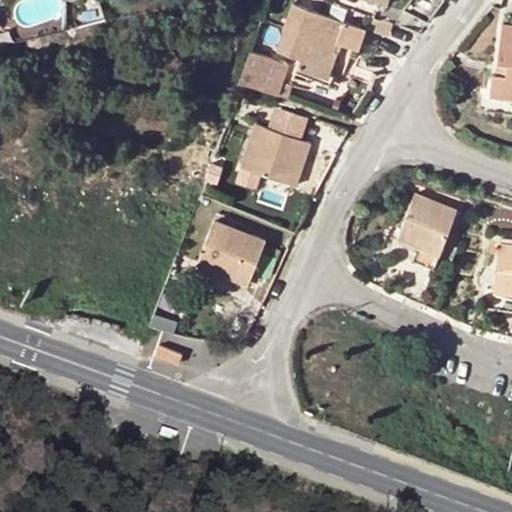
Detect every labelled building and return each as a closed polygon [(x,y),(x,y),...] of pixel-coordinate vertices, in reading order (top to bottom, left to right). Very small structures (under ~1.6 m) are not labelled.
[(411,0),(406,8),(429,22),(445,0),(411,0)] [(341,22),(292,4),(276,49),(298,57),(295,67),(325,78),(334,52),(335,50),(331,49),(334,41),(341,22)] [(378,18),(370,16),(364,30),(372,34),(378,18)] [(392,23),(378,18),(372,34),(386,39),(392,23)] [(364,30),(341,22),(334,41),(357,50),(364,30)] [(511,22),(503,22),(498,62),(507,62),(506,73),(497,72),(493,72),(491,94),(511,96),(511,22)] [(285,60),(250,48),(239,79),(274,91),(285,60)] [(507,62),(498,62),(497,72),(506,73),(507,62)] [(312,143),(258,123),(244,163),(297,183),(312,143)] [(252,195),(286,206),(292,186),(259,175),(252,195)] [(458,209),(416,193),(400,237),(442,253),(458,209)] [(267,240),(215,220),(199,261),(251,281),(267,240)] [(511,243),(500,243),(497,290),(511,290),(511,243)] [(181,355),(165,349),(163,356),(179,362),(181,355)]
